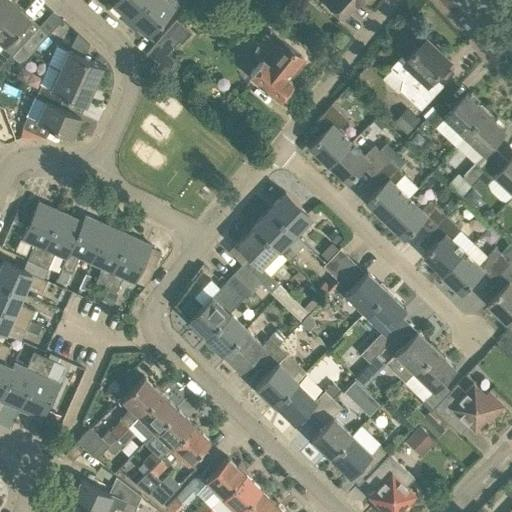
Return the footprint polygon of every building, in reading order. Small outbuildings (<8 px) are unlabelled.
[(0,0),(0,16),(14,2),(11,0),(0,0)] [(115,0),(111,5),(129,21),(148,0),(115,0)] [(182,0),(148,0),(129,21),(148,38),(182,0)] [(360,0),(330,0),(327,4),(342,18),(356,4),(360,0)] [(22,43),(23,42),(14,34),(30,17),(14,2),(0,16),(0,66),(12,54),(22,43)] [(191,33),(175,19),(146,52),(158,63),(153,68),(166,79),(179,64),(167,53),(177,41),(180,44),(191,33)] [(56,42),(67,27),(59,21),(48,36),(56,42)] [(48,34),(39,25),(23,42),(22,43),(31,52),(48,34)] [(304,58),(271,31),(254,52),(262,59),(249,73),(278,97),(292,81),(287,78),(304,58)] [(435,77),(452,59),(428,37),(407,60),(402,55),(392,66),(404,78),(403,89),(423,108),(444,85),(435,77)] [(25,59),(31,52),(22,43),(12,54),(19,61),(25,59)] [(102,65),(67,49),(58,68),(94,84),(102,65)] [(58,68),(49,88),(40,84),(35,95),(45,100),(45,99),(58,105),(63,94),(85,104),(94,84),(58,68)] [(352,101),(358,94),(350,87),(344,93),(352,101)] [(467,134),(488,111),(467,92),(453,108),(445,100),(428,118),(437,126),(458,144),(467,134)] [(45,99),(45,100),(36,119),(27,115),(21,127),(45,137),(49,126),(71,135),(80,115),(58,105),(45,99)] [(340,129),(350,119),(332,103),(316,121),(326,130),(311,145),(331,163),(353,141),(340,129)] [(407,107),(394,121),(407,134),(420,120),(407,107)] [(493,145),(507,129),(488,111),(467,134),(458,144),(477,161),(463,176),(472,184),(501,153),(493,145)] [(374,176),(397,152),(387,142),(381,149),(375,144),(366,154),(353,141),(331,163),(350,182),(365,167),(374,176)] [(388,218),(409,196),(419,186),(400,168),(407,161),(397,152),(374,176),(383,185),(368,199),(388,218)] [(501,153),(472,184),(475,187),(487,185),(489,183),(492,189),(503,198),(509,201),(511,197),(511,157),(509,161),(501,153)] [(472,184),(463,176),(454,187),(463,195),(472,184)] [(310,215),(285,191),(269,208),(293,232),(310,215)] [(431,231),(447,214),(432,200),(423,210),(409,196),(388,218),(407,237),(421,222),(431,231)] [(452,197),(442,207),(448,214),(458,203),(452,197)] [(36,263),(60,210),(38,200),(31,215),(27,224),(21,238),(33,243),(26,259),(36,263)] [(269,208),(252,226),(277,249),(286,257),(289,260),(296,253),(305,244),(293,232),(269,208)] [(27,224),(31,215),(18,209),(14,218),(27,224)] [(60,210),(36,263),(46,268),(54,252),(65,257),(82,220),(60,210)] [(490,223),(497,215),(493,210),(486,210),(482,215),(490,223)] [(90,261),(106,224),(84,214),(82,220),(65,257),(60,267),(71,272),(78,256),(90,261)] [(445,274),(467,252),(454,239),(463,229),(447,214),(431,231),(439,240),(425,255),(445,274)] [(129,234),(106,224),(90,261),(101,266),(95,283),(105,287),(129,234)] [(250,255),(242,263),(260,280),(300,319),(307,311),(308,312),(318,301),(314,297),(303,307),(261,266),(277,249),(252,226),(236,242),(250,255)] [(328,236),(336,243),(342,237),(334,229),(328,236)] [(129,234),(105,287),(107,288),(115,292),(122,276),(135,282),(143,263),(151,244),(129,234)] [(511,259),(511,258),(511,243),(511,242),(510,243),(502,251),(511,259)] [(331,273),(348,256),(340,248),(324,265),(331,273)] [(511,263),(496,248),(480,264),(467,252),(445,274),(464,292),(485,270),(495,279),(511,263)] [(357,264),(348,256),(331,273),(335,276),(337,274),(342,279),(357,264)] [(22,269),(32,273),(36,263),(26,259),(22,269)] [(2,260),(0,265),(0,282),(7,286),(21,292),(26,282),(42,289),(46,279),(44,278),(32,273),(22,269),(2,260)] [(46,268),(36,263),(32,273),(44,278),(48,269),(46,268)] [(260,280),(242,263),(234,271),(252,289),(260,280)] [(511,263),(495,279),(503,287),(488,302),(509,322),(511,318),(511,263)] [(366,270),(365,272),(357,264),(342,279),(333,289),(341,298),(345,293),(364,312),(386,289),(366,270)] [(61,269),(56,281),(65,285),(71,274),(61,269)] [(252,289),(234,271),(225,280),(243,298),(252,289)] [(85,273),(79,287),(84,290),(91,276),(85,273)] [(337,274),(335,276),(328,284),(324,280),(317,287),(326,296),(333,289),(342,279),(337,274)] [(0,306),(28,319),(33,309),(17,302),(21,292),(7,286),(0,282),(0,306)] [(238,303),(220,286),(188,320),(206,337),(236,305),(238,303)] [(115,292),(107,288),(102,300),(113,305),(118,293),(115,292)] [(405,308),(392,295),(386,289),(364,312),(382,330),(361,353),(369,361),(377,353),(395,336),(386,328),(405,308)] [(189,317),(198,308),(188,298),(179,308),(189,317)] [(223,354),(246,329),(246,328),(253,320),(236,305),(206,337),(223,354)] [(20,339),(24,329),(28,319),(0,306),(0,330),(3,332),(20,339)] [(30,320),(26,329),(37,334),(41,325),(30,320)] [(286,336),(277,328),(270,336),(278,344),(286,336)] [(261,364),(279,345),(270,337),(263,344),(246,329),(223,354),(239,369),(252,355),(261,364)] [(395,336),(377,353),(386,362),(385,363),(405,381),(414,372),(414,371),(436,349),(416,330),(403,344),(395,336)] [(2,361),(9,345),(0,341),(0,391),(11,366),(11,365),(2,361)] [(278,362),(287,353),(279,345),(261,364),(268,371),(255,385),(275,404),(297,381),(278,362)] [(414,371),(414,372),(433,390),(424,399),(433,407),(450,390),(441,381),(455,367),(436,349),(414,371)] [(43,355),(33,351),(26,366),(13,361),(11,365),(11,366),(0,391),(0,399),(19,408),(43,355)] [(58,381),(46,376),(53,360),(43,355),(19,408),(42,419),(58,381)] [(118,419),(109,429),(117,437),(128,424),(161,392),(143,375),(121,398),(129,406),(118,418),(118,419)] [(356,399),(364,390),(355,380),(346,390),(356,399)] [(316,416),(333,398),(332,397),(325,390),(316,399),(297,381),(275,404),(294,422),(308,408),(316,416)] [(333,382),(325,390),(332,397),(340,389),(333,382)] [(485,417),(488,420),(503,405),(488,391),(484,394),(473,383),(465,392),(456,383),(450,390),(433,407),(460,433),(468,423),(474,428),(485,417)] [(161,392),(128,424),(117,437),(123,444),(134,433),(144,442),(155,430),(176,407),(161,392)] [(330,457),(353,434),(334,415),(342,407),(333,398),(316,416),(324,423),(310,438),(330,457)] [(176,407),(155,430),(171,446),(172,447),(194,424),(176,407)] [(46,419),(54,422),(56,423),(60,415),(58,414),(49,410),(46,419)] [(446,428),(428,411),(420,420),(437,436),(446,428)] [(161,459),(150,470),(155,475),(178,453),(189,463),(210,440),(194,424),(172,447),(171,446),(164,453),(160,458),(161,459)] [(419,425),(404,440),(421,456),(435,441),(419,425)] [(101,437),(89,426),(76,440),(96,458),(108,444),(101,437)] [(109,429),(101,437),(108,444),(109,445),(117,437),(109,429)] [(372,452),(353,434),(330,457),(349,476),(363,462),(372,470),(389,453),(380,444),(372,452)] [(123,444),(117,437),(109,445),(107,447),(113,453),(123,444)] [(81,450),(74,443),(64,454),(72,461),(81,450)] [(152,450),(141,461),(149,469),(150,470),(161,459),(160,458),(152,450)] [(413,477),(389,453),(372,470),(364,478),(375,489),(368,495),(380,506),(377,509),(379,511),(403,511),(406,509),(403,505),(414,494),(405,486),(413,477)] [(245,473),(227,456),(205,479),(223,496),(245,473)] [(160,480),(149,492),(150,493),(161,503),(179,484),(167,473),(160,480)] [(245,473),(223,496),(238,511),(239,511),(262,489),(245,473)] [(72,498),(102,511),(111,494),(124,500),(121,508),(130,511),(132,511),(141,495),(117,477),(110,494),(80,479),(72,498)] [(202,485),(195,478),(177,497),(184,504),(186,505),(198,493),(196,491),(202,485)] [(270,511),(278,505),(262,489),(239,511),(270,511)] [(65,511),(102,511),(72,498),(65,511)] [(193,511),(206,511),(212,507),(204,499),(193,511)]
